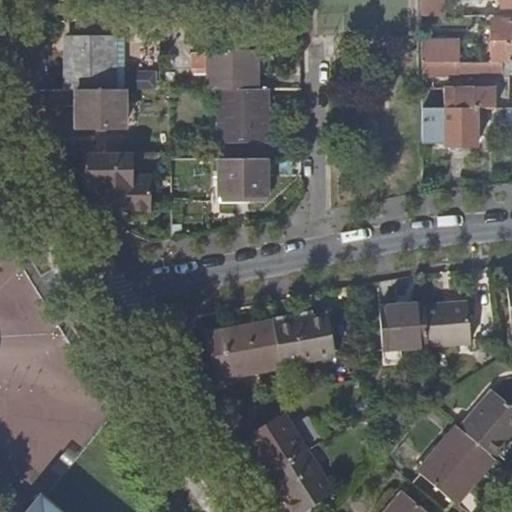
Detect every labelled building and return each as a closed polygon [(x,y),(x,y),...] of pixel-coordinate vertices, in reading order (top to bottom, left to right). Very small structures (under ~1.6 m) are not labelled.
[(430,16),(442,16),(442,0),(421,0),(422,16),(430,16)] [(474,27),(474,16),(442,16),(430,16),(430,27),(474,27)] [(509,61),(511,60),(511,20),(492,21),(493,26),(492,55),(492,61),(509,61)] [(66,39),(66,48),(77,48),(77,38),(66,39)] [(66,48),(66,90),(79,89),(116,89),(116,38),(77,38),(77,48),(66,48)] [(422,40),(422,61),(460,61),(461,40),(422,40)] [(208,89),(257,88),(257,54),(208,54),(208,89)] [(422,61),(422,75),(511,74),(511,60),(509,61),(492,61),(460,61),(422,61)] [(129,72),(130,90),(157,89),(156,70),(129,72)] [(257,91),(257,88),(208,89),(208,91),(218,91),(218,142),(256,142),(256,132),(267,132),(267,91),(257,91)] [(126,127),(126,89),(116,89),(79,89),(79,128),(126,127)] [(422,107),(496,107),(496,89),(422,89),(422,107)] [(422,107),(422,145),(438,145),(438,117),(445,116),(445,145),(477,145),(477,122),(496,123),(496,107),(422,107)] [(267,142),(267,132),(256,132),(256,142),(267,142)] [(131,153),(89,153),(90,189),(99,189),(100,202),(127,202),(127,204),(135,204),(136,211),(153,211),(152,173),(132,173),(131,153)] [(268,197),(268,160),(218,160),(219,197),(268,197)] [(469,301),(426,305),(430,347),(473,343),(469,301)] [(430,347),(426,305),(382,308),(386,351),(430,347)] [(328,312),(273,322),(282,366),(335,356),(328,312)] [(282,366),(273,322),(231,329),(232,336),(211,340),(219,377),(282,366)] [(232,336),(231,329),(210,333),(211,340),(232,336)] [(493,456),(496,458),(511,439),(511,407),(493,392),(461,429),(493,456)] [(273,472),(307,450),(283,413),(244,437),(254,452),(259,449),(273,472)] [(461,429),(459,427),(422,471),(456,501),(493,456),(461,429)] [(254,452),(268,475),(270,474),(273,472),(259,449),(254,452)] [(302,511),(334,492),(307,450),(273,472),(270,474),(293,511),(302,511)] [(388,511),(427,511),(404,493),(388,511)] [(62,511),(41,495),(27,511),(62,511)]
